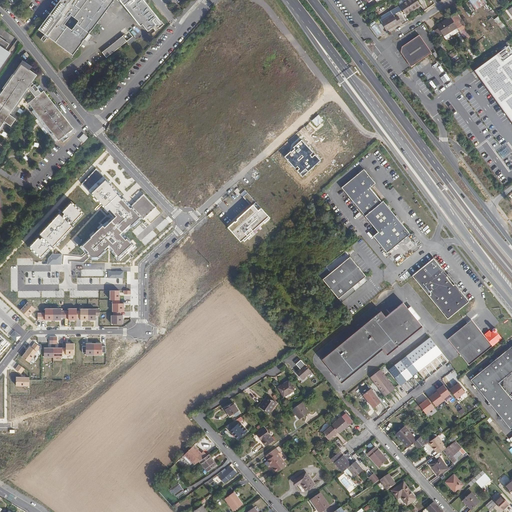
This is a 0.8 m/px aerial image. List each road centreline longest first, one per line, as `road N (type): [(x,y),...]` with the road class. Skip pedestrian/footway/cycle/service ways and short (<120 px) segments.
road 1 (primary): [(354,81),(511,293)]
road 2 (primary): [(354,81),(511,275)]
road 3 (primary): [(450,184),(312,0)]
road 4 (residential): [(276,369),(196,416),(282,511)]
road 5 (residential): [(332,93),(186,224)]
road 6 (residential): [(142,269),(141,332),(26,337)]
road 7 (residential): [(91,125),(209,0)]
road 8 (residential): [(0,12),(91,125)]
road 9 (residential): [(186,224),(91,125)]
road 10 (unknown): [(511,428),(467,378),(511,336)]
road 11 (residential): [(256,0),(332,93)]
